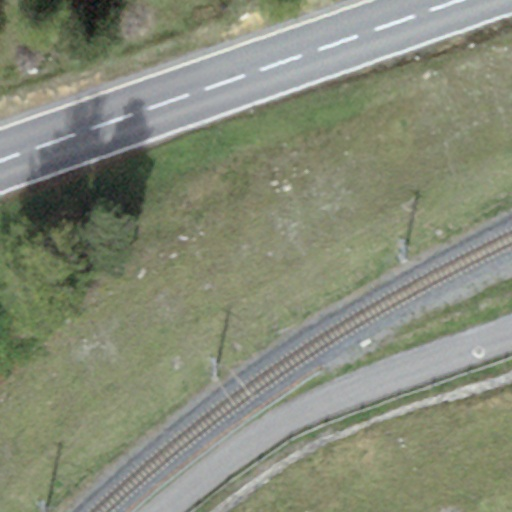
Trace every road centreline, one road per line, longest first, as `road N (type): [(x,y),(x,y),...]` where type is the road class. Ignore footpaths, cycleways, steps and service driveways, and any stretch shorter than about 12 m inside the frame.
road 1 (primary): [(457,0),(0,159)]
road 2 (unclassified): [(162,511),(256,435),(305,408),(511,332)]
